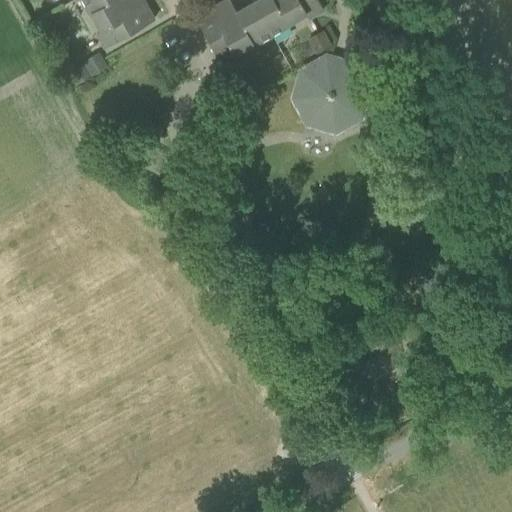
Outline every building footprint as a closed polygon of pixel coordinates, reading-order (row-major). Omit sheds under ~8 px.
[(84,0),(91,12),(92,11),(103,29),(98,32),(106,47),(154,19),(143,0),(84,0)] [(257,0),(254,2),(272,33),(289,24),(288,22),(307,12),(309,17),(324,9),(319,0),(257,0)] [(254,43),(272,33),(254,2),(232,14),(224,1),(196,16),(223,65),(238,57),(235,52),(253,42),(254,43)] [(325,29),(320,32),(311,37),(318,51),(332,43),(325,29)] [(108,67),(103,59),(101,54),(87,61),(94,75),(108,67)] [(295,96),(308,122),(338,129),(357,113),(362,117),(361,116),(370,88),(355,62),(327,55),(302,69),(301,68),(301,69),(306,72),(295,96)] [(71,70),(79,84),(92,76),(85,62),(71,70)] [(242,75),(249,89),(263,81),(256,67),(242,75)] [(470,376),(464,366),(462,362),(450,369),(458,383),(470,376)]
